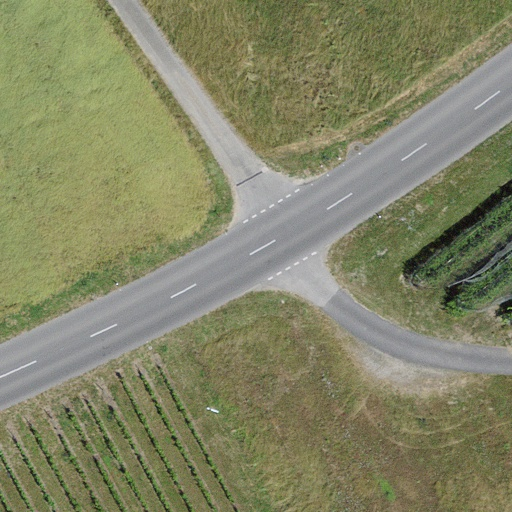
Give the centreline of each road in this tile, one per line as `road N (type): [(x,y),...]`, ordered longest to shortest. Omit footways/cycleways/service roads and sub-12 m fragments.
road 1 (tertiary): [(511,83),(317,235),(0,373)]
road 2 (track): [(150,0),(317,235)]
road 3 (track): [(511,351),(404,347),(317,235)]
